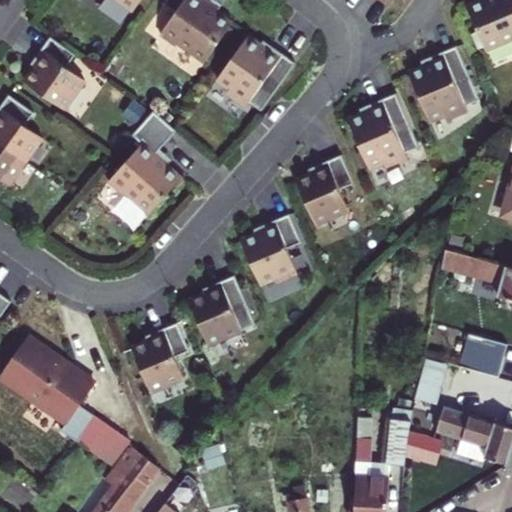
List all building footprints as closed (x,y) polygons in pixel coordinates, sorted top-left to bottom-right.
[(108,0),(128,14),(137,0),(108,0)] [(172,45),(199,65),(229,24),(201,4),(204,0),(162,0),(159,5),(171,14),(155,36),(171,47),(172,45)] [(380,0),(381,0),(388,0),(392,2),(393,0),(395,0),(407,8),(413,0),(380,0)] [(511,0),(484,0),(469,7),(488,50),(511,39),(511,0)] [(248,34),(217,76),(230,85),(227,89),(246,103),(265,77),(277,86),(295,61),(282,52),(278,56),(248,34)] [(69,55),(44,37),(34,50),(39,53),(19,82),(57,109),(78,80),(60,67),(69,55)] [(411,71),(432,119),(446,113),(448,117),(469,107),(468,103),(481,97),(458,44),(443,50),(445,56),(411,71)] [(385,105),(351,120),(372,168),(386,162),(388,166),(410,156),(408,152),(422,146),(397,93),(382,100),(385,105)] [(0,147),(18,160),(35,137),(18,124),(27,112),(2,94),(0,96),(0,147)] [(138,145),(105,183),(119,196),(121,194),(146,216),(179,178),(153,155),(173,133),(172,132),(149,112),(128,136),(138,145)] [(0,182),(1,184),(18,160),(0,147),(0,182)] [(329,165),(298,179),(317,222),(350,207),(341,187),(355,181),(342,152),(327,159),(329,165)] [(277,225),(243,241),(263,284),(277,278),(279,282),(300,272),(298,268),(312,261),(290,213),(274,220),(277,225)] [(446,269),(460,273),(506,287),(502,298),(511,301),(511,268),(450,250),(446,269)] [(221,284),(190,299),(210,342),(242,326),(232,306),(247,299),(233,272),(218,279),(221,284)] [(0,318),(14,299),(0,288),(0,318)] [(154,389),(186,373),(176,353),(190,346),(176,318),(161,326),(163,331),(133,346),(154,389)] [(511,344),(475,335),(468,368),(507,379),(511,355),(511,344)] [(82,407),(98,386),(32,336),(8,368),(74,418),(62,433),(79,446),(84,438),(119,463),(132,445),(82,407)] [(432,360),(422,395),(429,397),(439,362),(432,360)] [(439,362),(429,397),(441,400),(451,366),(439,362)] [(392,511),(396,462),(409,463),(413,440),(422,395),(401,392),(392,461),(375,460),(378,416),(364,415),(359,494),(354,494),(353,511),(392,511)] [(511,421),(450,403),(442,427),(465,434),(460,449),(489,458),(491,453),(511,458),(511,421)] [(120,482),(97,511),(130,511),(163,469),(137,449),(115,478),(120,482)] [(336,473),(333,511),(347,511),(350,473),(336,473)] [(190,474),(167,502),(173,507),(178,501),(184,506),(202,484),(190,474)] [(315,511),(312,488),(293,491),(296,511),(315,511)] [(167,502),(158,511),(178,511),(173,507),(167,502)]
